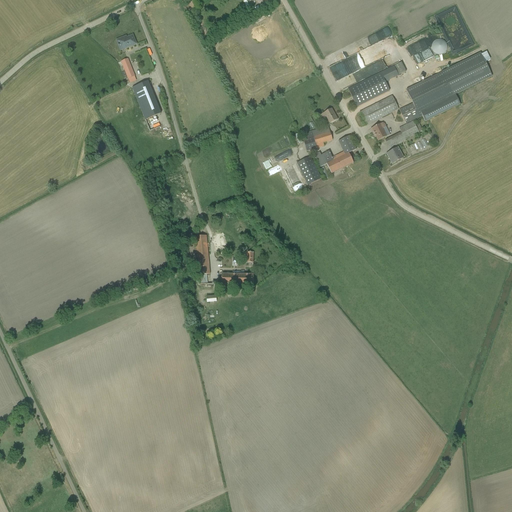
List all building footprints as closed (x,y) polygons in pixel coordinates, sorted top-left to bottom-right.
[(256,23),(265,19),(263,14),(254,18),(256,23)] [(364,51),(392,39),(389,32),(361,44),(364,51)] [(120,51),(136,45),(131,34),(115,40),(120,51)] [(438,49),(438,52),(445,52),(445,44),(442,44),(442,39),(432,39),(433,49),(438,49)] [(485,56),(407,88),(414,105),(401,110),(408,126),(401,129),(403,134),(387,141),(390,150),(422,137),(415,122),(425,118),(427,121),(462,107),(457,95),(494,80),(485,56)] [(131,85),(138,82),(131,60),(124,62),(131,85)] [(391,90),(387,83),(408,74),(404,65),(349,87),(357,108),(388,95),(387,92),(391,90)] [(135,88),(146,122),(163,117),(152,83),(135,88)] [(371,125),(401,112),(395,97),(365,110),(371,125)] [(328,125),(338,119),(332,108),(322,113),(328,125)] [(155,127),(151,128),(152,131),(161,129),(159,123),(155,124),(155,127)] [(369,129),(377,142),(386,137),(379,124),(369,129)] [(326,145),(335,142),(332,134),(322,137),(321,130),(304,135),(309,153),(327,148),(326,145)] [(294,137),(297,146),(304,144),(301,135),(294,137)] [(333,175),(356,166),(352,154),(358,151),(352,137),(340,142),(345,154),(334,158),(332,153),(323,156),(322,154),(317,156),(321,169),(329,166),(333,175)] [(421,153),(430,148),(426,140),(417,145),(421,153)] [(392,166),(404,158),(397,148),(385,156),(392,166)] [(268,170),(294,157),(291,150),(265,163),(268,170)] [(314,158),(299,164),(308,187),(323,181),(314,158)] [(212,237),(197,238),(197,245),(201,244),(203,249),(206,248),(206,252),(202,253),(202,257),(203,260),(204,263),(209,262),(210,262),(211,267),(215,267),(214,249),(212,243),(212,241),(210,238),(208,239),(212,237)] [(219,284),(252,285),(252,274),(219,273),(219,284)]
